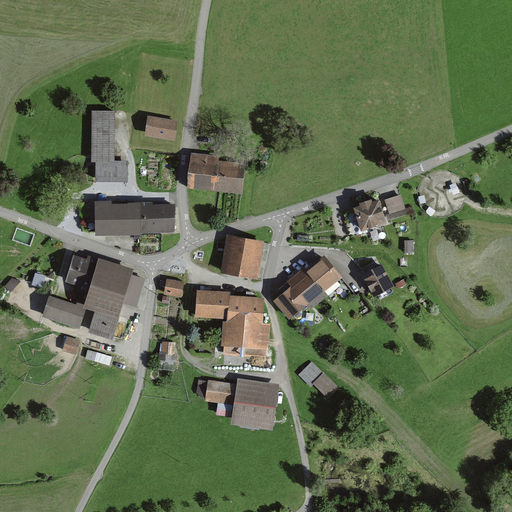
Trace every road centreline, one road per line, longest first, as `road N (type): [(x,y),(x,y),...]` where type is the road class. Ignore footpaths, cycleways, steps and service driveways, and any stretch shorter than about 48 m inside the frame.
road 1 (unclassified): [(157,264),(142,379),(78,511)]
road 2 (unclassified): [(212,0),(180,187),(194,249)]
road 3 (unclassified): [(281,214),(511,122)]
road 4 (unclassified): [(311,511),(269,290)]
road 5 (residential): [(157,264),(0,213)]
